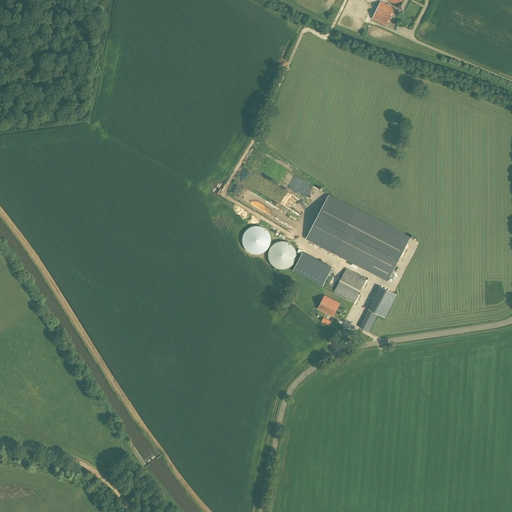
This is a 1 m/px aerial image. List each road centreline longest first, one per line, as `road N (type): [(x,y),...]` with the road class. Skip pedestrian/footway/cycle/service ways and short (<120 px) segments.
road 1 (tertiary): [(262,511),(286,399),(305,374),(344,352),(511,319)]
road 2 (track): [(0,445),(81,463),(128,511)]
road 3 (unknown): [(511,79),(413,37),(419,0)]
